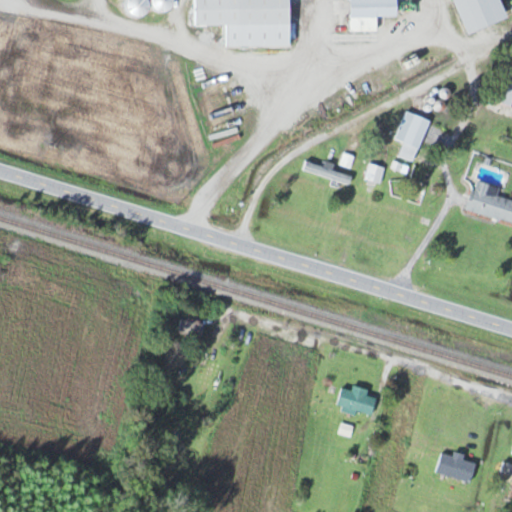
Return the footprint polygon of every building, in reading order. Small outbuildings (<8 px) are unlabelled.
[(131,0),(131,16),(147,16),(146,0),(131,0)] [(173,0),(150,0),(159,13),(175,3),(173,0)] [(195,0),(196,26),(227,26),(227,47),(290,46),(289,0),(195,0)] [(396,0),(350,0),(351,31),(377,31),(377,16),(397,16),(396,0)] [(452,0),(466,34),(507,19),(499,0),(452,0)] [(511,105),(511,67),(506,65),(494,100),(511,107),(511,105)] [(405,142),(401,151),(414,156),(430,121),(408,111),(396,138),(405,142)] [(353,174),(325,164),(324,167),(307,161),(305,169),(349,184),(353,174)] [(368,179),(380,182),(384,168),(372,165),(368,179)] [(511,221),(511,200),(498,197),(500,187),(475,181),(468,211),(511,221)] [(181,336),(204,336),(204,320),(181,320),(181,336)] [(197,391),(215,395),(223,364),(205,359),(197,391)] [(378,396),(354,386),(352,390),(344,387),(337,405),(370,418),(378,396)] [(471,482),(477,463),(443,452),(436,471),(471,482)]
